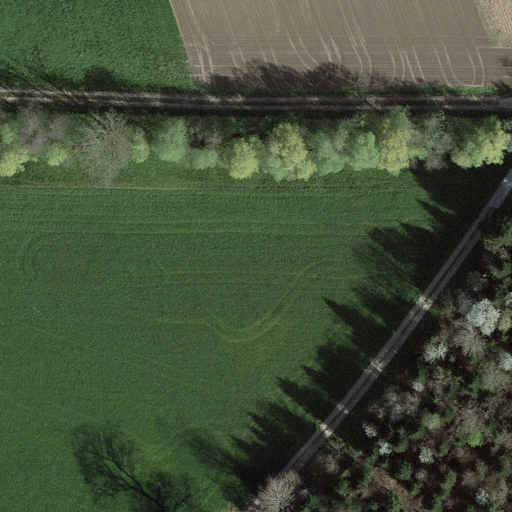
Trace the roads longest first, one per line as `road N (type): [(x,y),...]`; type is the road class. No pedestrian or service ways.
road 1 (track): [(0,96),(511,105)]
road 2 (track): [(511,171),(388,355),(258,511)]
